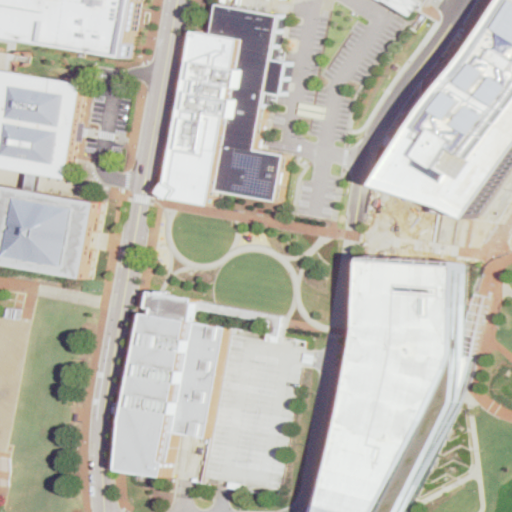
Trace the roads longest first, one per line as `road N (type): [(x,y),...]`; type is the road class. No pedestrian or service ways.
road 1 (residential): [(461,0),(368,158),(307,495),(296,511)]
road 2 (tertiary): [(106,511),(104,412),(176,0)]
